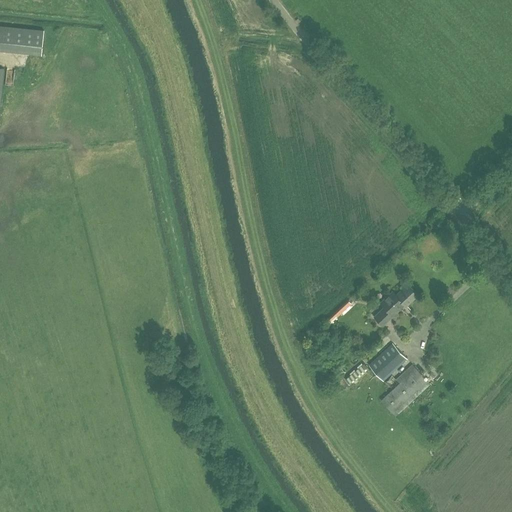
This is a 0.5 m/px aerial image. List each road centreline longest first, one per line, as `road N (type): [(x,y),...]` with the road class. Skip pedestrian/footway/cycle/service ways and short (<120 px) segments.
road 1 (unclassified): [(511,288),(271,0)]
road 2 (track): [(199,0),(272,275)]
